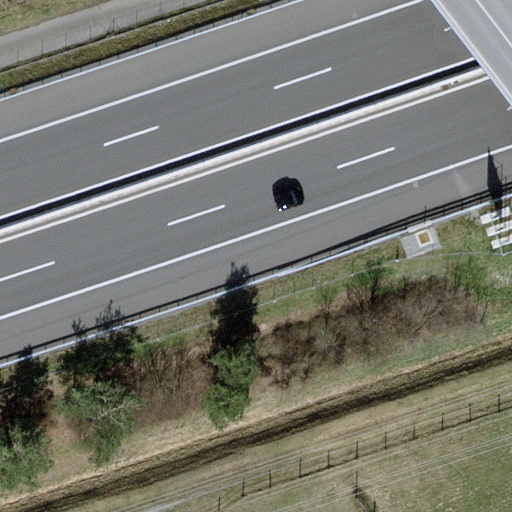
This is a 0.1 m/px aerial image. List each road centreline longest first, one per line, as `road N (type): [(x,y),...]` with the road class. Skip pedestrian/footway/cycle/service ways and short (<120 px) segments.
road 1 (motorway): [(0,279),(511,106)]
road 2 (motorway): [(511,5),(0,176)]
road 3 (unclassified): [(160,0),(0,51)]
